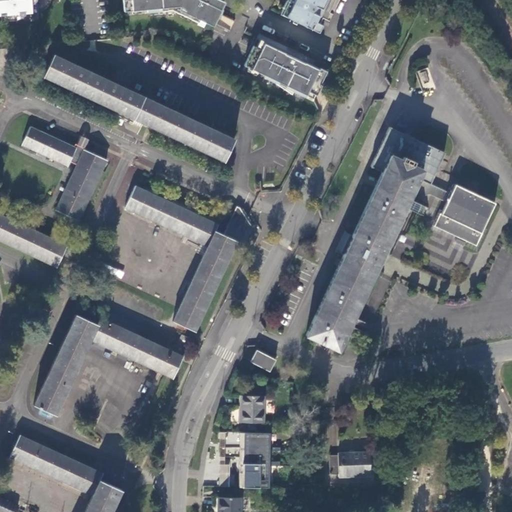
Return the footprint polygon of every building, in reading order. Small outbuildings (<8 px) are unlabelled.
[(0,0),(0,15),(33,13),(31,0),(0,0)] [(123,9),(124,11),(147,9),(147,12),(161,11),(161,8),(172,7),(173,4),(179,7),(177,10),(192,16),(193,13),(200,17),(198,19),(213,27),(221,10),(225,0),(224,0),(121,0),(122,9),(123,9)] [(292,0),(285,16),(296,21),(320,33),(324,26),(316,22),(319,16),(320,17),(323,10),(322,10),(326,0),(292,0)] [(229,32),(234,20),(222,15),(217,26),(229,32)] [(327,70),(258,37),(245,65),(266,74),(265,76),(306,96),(314,81),(321,84),(325,75),(327,70)] [(43,78),(225,162),(235,140),(54,56),(43,78)] [(427,68),(417,71),(423,89),(432,86),(427,68)] [(306,335),(338,350),(407,203),(415,206),(418,199),(428,195),(445,203),(439,215),(438,214),(432,227),(455,238),(453,243),(462,248),(464,242),(475,247),(481,234),(479,234),(493,204),(453,185),(449,194),(429,185),(444,153),(389,127),(370,167),(381,173),(306,335)] [(84,150),(76,146),(74,148),(30,128),(22,145),(68,166),(69,162),(76,165),(55,210),(78,221),(106,160),(84,150)] [(80,136),(76,146),(84,150),(89,140),(80,136)] [(172,322),(194,332),(236,241),(243,244),(252,227),(239,209),(236,207),(223,235),(215,231),(218,225),(135,186),(124,208),(207,246),(172,322)] [(0,241),(56,268),(66,246),(0,215),(0,241)] [(100,269),(121,279),(124,273),(103,263),(100,269)] [(33,405),(55,416),(91,340),(172,378),(190,339),(182,335),(174,353),(100,318),(97,324),(75,314),(33,405)] [(257,350),(250,361),(251,362),(251,361),(268,370),(269,371),(275,360),(275,359),(274,360),(257,351),(257,350)] [(238,423),(262,423),(262,396),(239,396),(238,423)] [(83,511),(110,511),(121,490),(99,479),(102,473),(19,434),(9,456),(91,495),(83,511)] [(337,454),(328,455),(329,474),(338,473),(338,476),(368,475),(368,451),(337,452),(337,454)] [(210,480),(217,480),(219,480),(222,480),(228,480),(228,464),(210,464),(210,480)] [(217,511),(239,511),(240,495),(217,496),(217,511)] [(14,511),(18,505),(0,497),(0,496),(0,511),(1,511),(14,511)]
